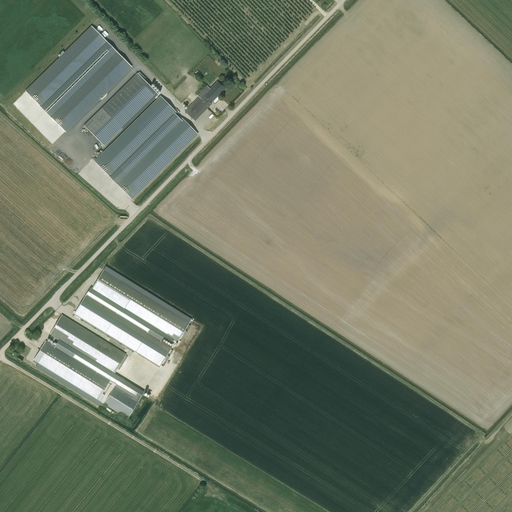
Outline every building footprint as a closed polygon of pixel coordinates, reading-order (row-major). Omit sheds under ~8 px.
[(131,67),(92,27),(26,92),(65,132),(131,67)] [(159,95),(138,73),(84,127),(105,148),(159,95)] [(197,95),(208,106),(224,89),(217,82),(210,89),(207,85),(197,95)] [(197,134),(161,97),(95,162),(110,177),(171,117),(177,124),(116,183),(131,199),(197,134)] [(193,120),(197,117),(188,108),(184,112),(193,120)] [(104,270),(92,289),(177,342),(189,323),(104,270)] [(74,314),(160,367),(171,348),(86,295),(74,314)] [(61,315),(50,334),(114,374),(126,355),(61,315)] [(35,367),(40,370),(42,365),(98,399),(110,380),(46,341),(34,360),(38,363),(35,367)] [(143,393),(120,378),(104,404),(127,418),(143,393)]
